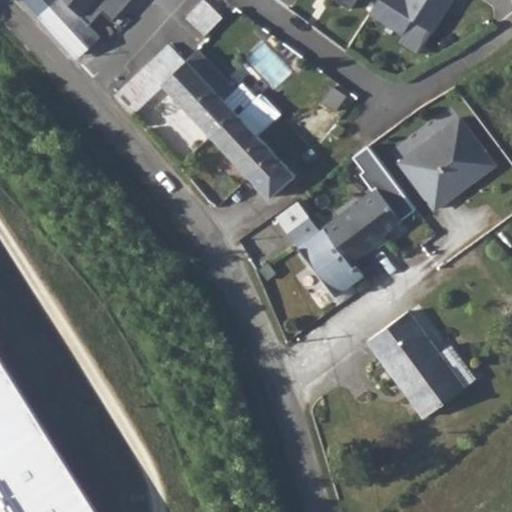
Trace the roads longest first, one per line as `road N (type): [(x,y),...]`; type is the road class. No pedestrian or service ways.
road 1 (residential): [(316,511),(256,326),(203,234),(86,94)]
road 2 (residential): [(249,0),(399,106)]
road 3 (residential): [(399,106),(511,30)]
road 4 (residential): [(86,94),(0,0)]
road 5 (residential): [(86,94),(169,0)]
